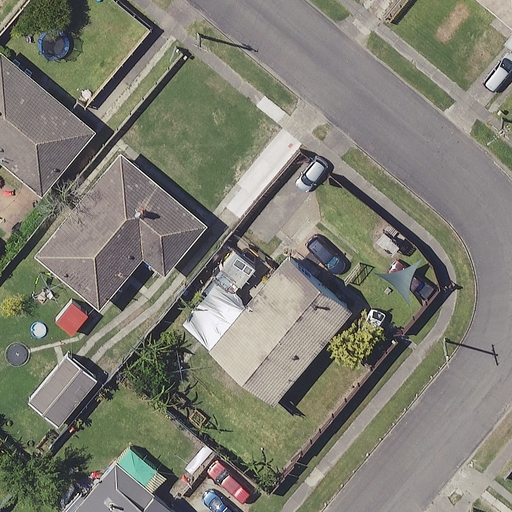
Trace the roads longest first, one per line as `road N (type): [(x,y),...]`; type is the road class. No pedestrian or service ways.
road 1 (residential): [(241,0),(491,198),(511,251)]
road 2 (residential): [(511,322),(504,348),(376,511)]
